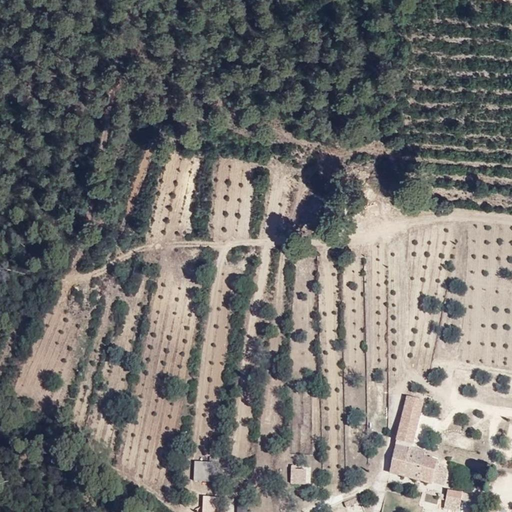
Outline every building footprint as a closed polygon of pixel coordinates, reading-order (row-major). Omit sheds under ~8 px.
[(405,443),(389,439),(381,471),(423,481),(428,464),(430,459),(416,456),(418,449),(404,446),(405,443)] [(193,461),(193,481),(210,481),(210,461),(193,461)] [(428,464),(423,481),(434,484),(439,467),(428,464)] [(306,468),(290,467),(290,483),(306,484),(306,468)] [(464,493),(439,488),(437,495),(453,498),(462,500),(464,493)] [(453,498),(437,495),(435,508),(450,510),(453,498)] [(201,511),(223,511),(224,497),(203,496),(201,511)]
